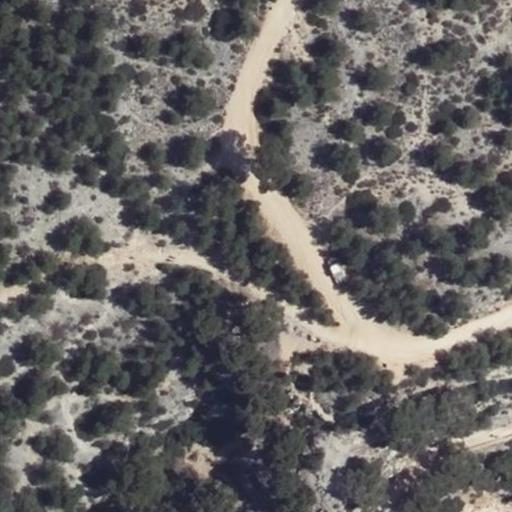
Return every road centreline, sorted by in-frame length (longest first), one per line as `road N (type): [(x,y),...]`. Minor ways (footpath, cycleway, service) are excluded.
road 1 (track): [(372,342),(246,164),(237,131),(245,89),(286,0)]
road 2 (track): [(511,314),(411,351),(372,342)]
